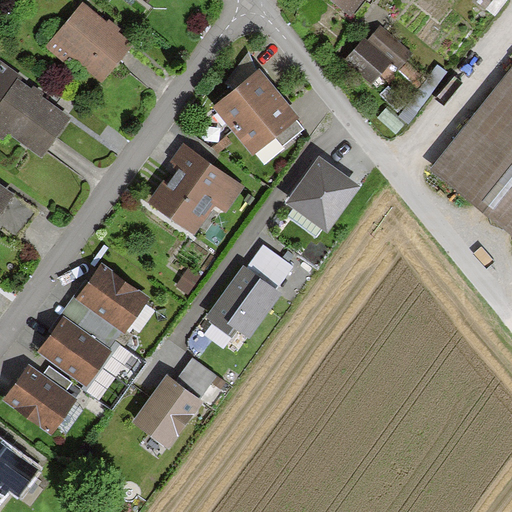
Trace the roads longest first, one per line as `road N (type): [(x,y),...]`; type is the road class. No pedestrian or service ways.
road 1 (residential): [(0,334),(247,0)]
road 2 (residential): [(351,121),(306,153),(175,340)]
road 3 (track): [(511,11),(387,169)]
road 4 (track): [(511,324),(387,169)]
road 5 (residential): [(351,121),(249,0)]
